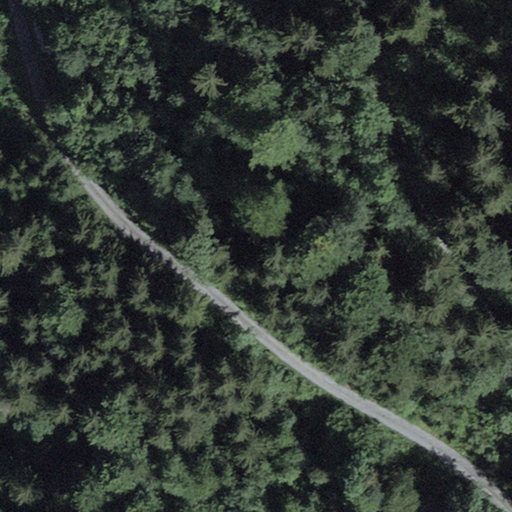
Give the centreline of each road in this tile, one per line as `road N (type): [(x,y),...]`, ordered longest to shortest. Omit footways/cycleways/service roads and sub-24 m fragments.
road 1 (unclassified): [(15,0),(59,132),(124,224),(309,372),(463,466),(511,511)]
road 2 (track): [(378,0),(384,105),(402,164),(445,242),(511,332)]
